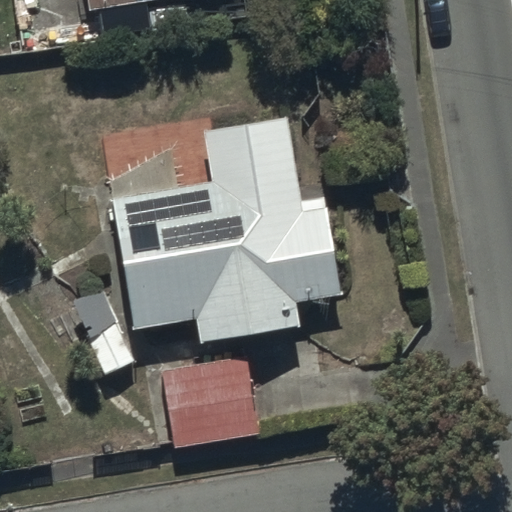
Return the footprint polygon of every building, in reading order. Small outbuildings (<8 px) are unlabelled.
[(84,0),(87,20),(216,0),(84,0)] [(173,154),(107,190),(134,339),(195,328),(200,356),(300,337),(295,311),(342,303),(325,210),(300,215),(284,125),(199,141),(208,191),(181,196),(173,154)] [(104,294),(39,325),(54,357),(87,341),(106,381),(138,366),(104,294)] [(247,363),(166,373),(175,441),(256,431),(247,363)] [(0,393),(0,463),(100,452),(92,383),(0,393)]
